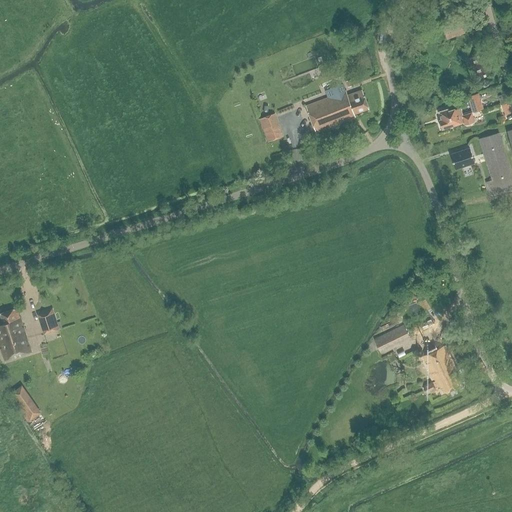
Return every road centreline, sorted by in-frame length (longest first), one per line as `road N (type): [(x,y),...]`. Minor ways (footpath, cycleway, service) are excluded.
road 1 (unclassified): [(0,273),(379,147)]
road 2 (unclassified): [(411,154),(429,183),(484,365),(511,392)]
road 3 (track): [(295,511),(336,472),(509,392)]
